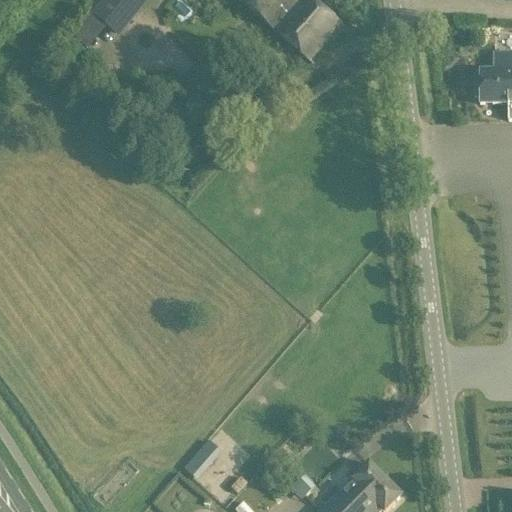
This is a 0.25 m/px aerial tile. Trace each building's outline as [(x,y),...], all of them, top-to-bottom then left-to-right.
[(102,0),(91,15),(67,46),(80,57),(84,52),(87,53),(108,29),(117,35),(145,0),(102,0)] [(333,43),(344,31),(308,0),(237,0),(310,63),(330,41),(333,43)] [(493,72),(478,72),(478,78),(473,81),(473,97),(478,101),(478,107),(508,107),(508,122),(511,122),(511,55),(493,55),(493,72)] [(110,157),(116,162),(121,157),(115,151),(110,157)] [(197,483),(222,455),(209,444),(184,472),(197,483)] [(369,465),(321,511),(388,511),(402,499),(369,465)]
